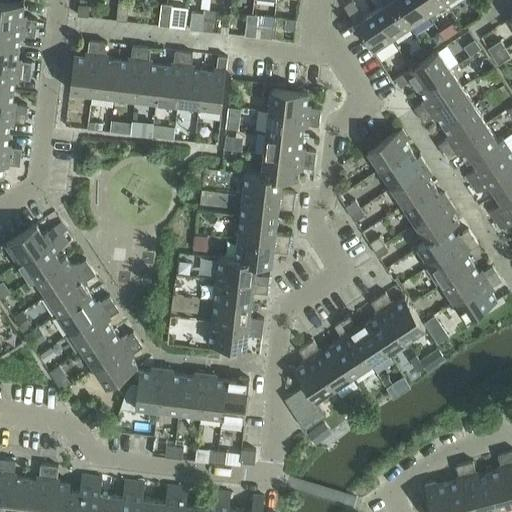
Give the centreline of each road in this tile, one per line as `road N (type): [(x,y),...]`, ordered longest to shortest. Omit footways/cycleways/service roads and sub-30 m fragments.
road 1 (residential): [(0,415),(75,423),(94,457),(267,476),(285,309),(346,269),(320,231),(335,126),(368,102),(337,54),(316,51)]
road 2 (residential): [(316,51),(59,24)]
road 3 (residential): [(0,208),(43,179),(59,24)]
road 4 (unclassified): [(511,437),(449,452),(396,496),(405,511)]
